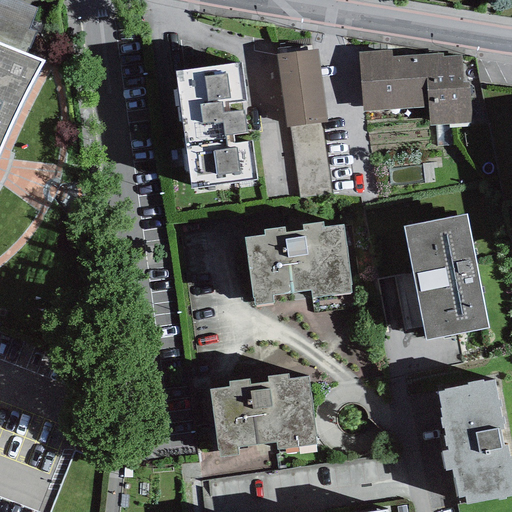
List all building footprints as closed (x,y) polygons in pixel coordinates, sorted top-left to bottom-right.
[(41,58),(0,41),(0,147),(2,143),(18,105),(33,75),(41,58)] [(269,55),(278,127),(326,121),(317,49),(269,55)] [(391,50),(358,52),(362,111),(427,107),(428,125),(472,122),(469,82),(464,82),(462,56),(443,57),(443,53),(391,57),(391,50)] [(247,100),(241,58),(174,68),(191,188),(258,179),(252,137),(235,140),(234,131),(246,129),(243,107),(231,109),(230,102),(247,100)] [(465,213),(403,225),(425,338),(487,325),(465,213)] [(263,234),(244,236),(251,295),(253,294),(254,302),(272,300),(272,293),(310,289),(311,296),(351,291),(343,221),(322,224),(322,219),(301,221),(302,227),(284,229),(283,224),(262,227),(263,234)] [(229,386),(210,388),(217,447),(219,446),(220,454),(238,452),(238,445),(276,440),(277,448),(317,443),(309,373),(288,376),(288,371),(267,373),(268,379),(250,381),(249,376),(228,379),(229,386)] [(443,389),(438,390),(442,406),(439,407),(447,448),(441,449),(445,469),(451,467),(457,496),(464,494),(466,503),(498,496),(498,499),(505,497),(505,495),(511,493),(511,458),(511,454),(509,455),(507,443),(503,443),(501,429),(504,428),(502,422),(504,421),(503,415),(501,415),(499,405),(501,404),(499,397),(498,398),(494,378),(483,380),(482,378),(466,381),(467,383),(443,387),(443,389)] [(211,510),(234,509),(232,487),(252,486),(251,477),(209,479),(211,510)]
